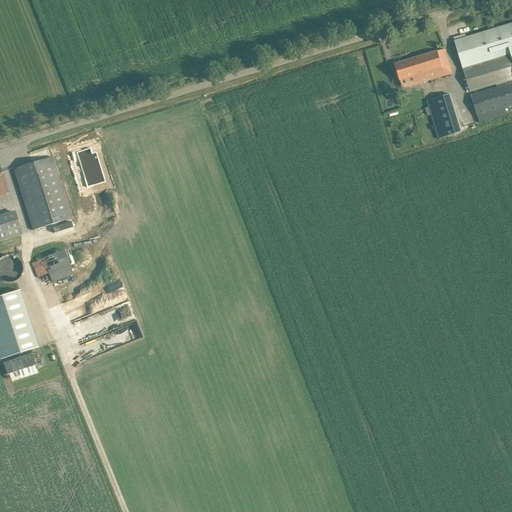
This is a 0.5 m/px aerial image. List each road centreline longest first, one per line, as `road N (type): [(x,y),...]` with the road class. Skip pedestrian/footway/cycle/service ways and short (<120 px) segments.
road 1 (unclassified): [(0,146),(478,0)]
road 2 (track): [(126,511),(64,358)]
